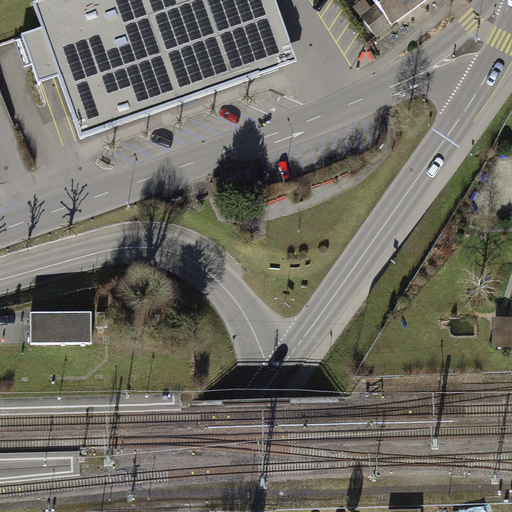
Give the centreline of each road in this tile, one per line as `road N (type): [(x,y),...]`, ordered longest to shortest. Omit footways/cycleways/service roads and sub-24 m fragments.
road 1 (tertiary): [(0,227),(200,161),(406,80)]
road 2 (secondary): [(281,370),(480,89)]
road 3 (primary): [(281,370),(267,361),(224,285),(172,250),(106,250),(0,280)]
road 4 (primary): [(179,511),(281,370)]
road 5 (tertiary): [(498,0),(406,80)]
